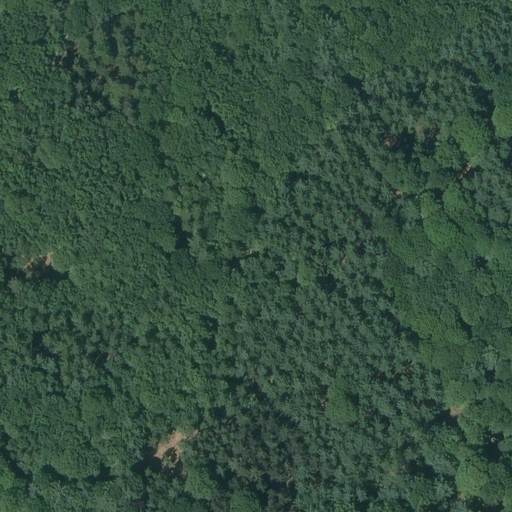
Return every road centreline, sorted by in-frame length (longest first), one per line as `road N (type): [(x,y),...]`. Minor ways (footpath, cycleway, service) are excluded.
road 1 (track): [(152,0),(384,62),(496,0)]
road 2 (track): [(384,62),(341,93),(285,158),(255,208),(217,304)]
